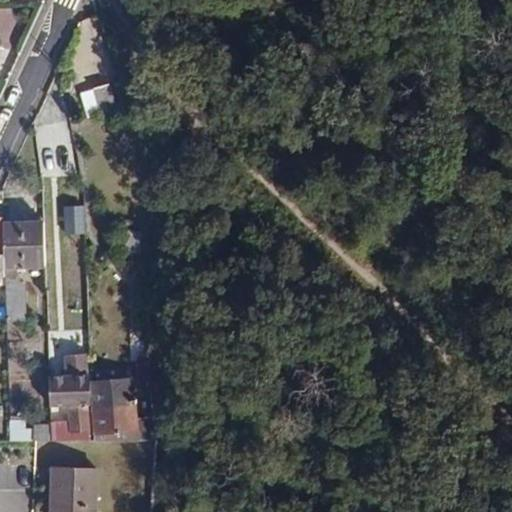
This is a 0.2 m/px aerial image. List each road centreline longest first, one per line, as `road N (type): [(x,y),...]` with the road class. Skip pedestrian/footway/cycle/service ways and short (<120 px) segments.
road 1 (track): [(99,0),(511,429)]
road 2 (track): [(511,126),(337,248)]
road 3 (track): [(184,94),(200,36),(199,4),(273,0)]
road 4 (residential): [(0,137),(66,0)]
